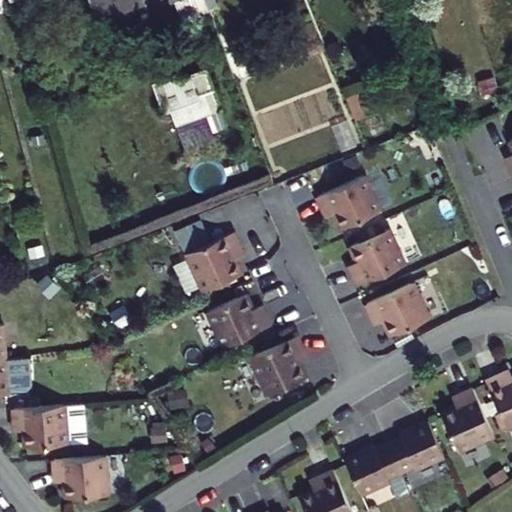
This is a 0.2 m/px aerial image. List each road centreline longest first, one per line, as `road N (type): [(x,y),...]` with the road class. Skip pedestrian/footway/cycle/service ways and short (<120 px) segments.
road 1 (residential): [(148,511),(364,383)]
road 2 (residential): [(364,383),(274,193)]
road 3 (residential): [(364,383),(466,326),(511,318)]
road 4 (residential): [(511,280),(454,139)]
